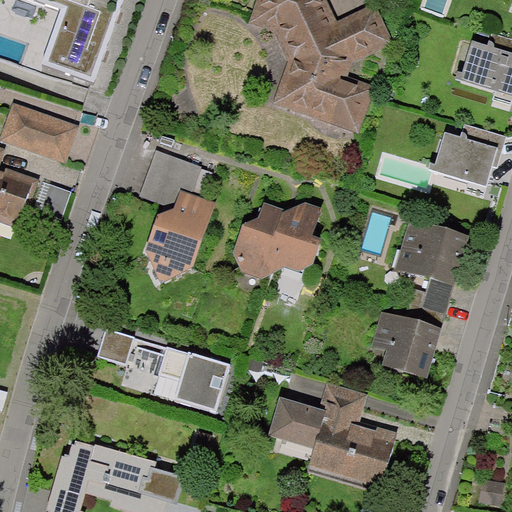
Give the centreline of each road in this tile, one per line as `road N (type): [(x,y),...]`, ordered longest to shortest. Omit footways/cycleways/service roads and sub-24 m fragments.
road 1 (residential): [(7,511),(66,295),(171,0)]
road 2 (residential): [(439,511),(511,250)]
